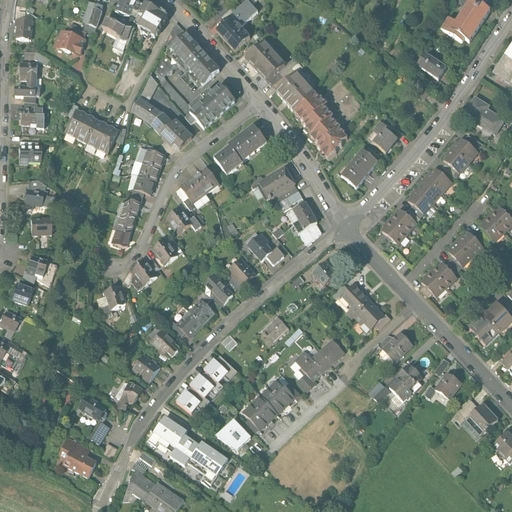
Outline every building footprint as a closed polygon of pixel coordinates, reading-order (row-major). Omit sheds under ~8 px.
[(215,0),(209,14),(221,19),(229,12),(231,15),(238,0),(215,0)] [(28,4),(18,2),(16,11),(26,13),(28,4)] [(261,3),(250,13),(254,18),(265,8),(261,3)] [(117,18),(139,30),(146,17),(124,5),(117,18)] [(450,27),(442,38),(463,52),(466,48),(470,51),(491,19),(473,7),(457,31),(450,27)] [(85,25),(84,29),(87,31),(97,34),(97,35),(103,19),(102,19),(95,16),(97,12),(90,9),(87,21),(85,25)] [(26,13),(16,11),(14,26),(17,26),(26,27),(27,13),(26,13)] [(219,33),(224,28),(232,21),(235,18),(231,15),(229,12),(221,19),(213,27),(219,33)] [(233,29),(242,39),(259,24),(254,18),(250,13),(236,25),(233,29)] [(169,28),(147,15),(146,17),(139,30),(136,34),(140,36),(141,39),(143,41),(144,43),(143,44),(151,48),(154,47),(157,49),(163,39),(162,38),(165,34),(165,35),(169,28)] [(233,29),(236,25),(232,21),(224,28),(228,33),(233,29)] [(18,45),(32,46),(34,28),(26,27),(17,26),(17,33),(19,33),(18,45)] [(129,50),(134,40),(108,27),(104,35),(104,36),(118,43),(118,44),(120,45),(129,50)] [(237,63),(252,50),(242,39),(233,29),(228,33),(219,42),(237,63)] [(97,34),(87,31),(85,39),(94,42),(97,34)] [(69,42),(83,46),(85,39),(72,34),(69,42)] [(188,45),(178,34),(175,37),(172,45),(175,49),(168,55),(170,57),(168,59),(170,61),(165,65),(166,66),(153,87),(160,96),(167,89),(164,87),(182,71),(171,59),(188,45)] [(59,45),(57,53),(65,56),(65,58),(72,60),(73,59),(82,62),(84,54),(82,53),(84,47),(83,46),(69,42),(64,40),(62,46),(59,45)] [(137,42),(134,40),(129,50),(127,54),(130,56),(137,42)] [(129,50),(120,45),(115,54),(125,59),(127,54),(129,50)] [(182,71),(189,78),(204,64),(188,45),(171,59),(182,71)] [(249,69),(248,70),(269,94),(271,92),(280,84),(287,78),(265,54),(258,61),(249,69)] [(245,64),(249,69),(258,61),(254,56),(245,64)] [(28,59),(27,66),(51,71),(52,64),(28,59)] [(447,77),(426,63),(418,75),(439,89),(447,77)] [(493,81),(511,93),(511,92),(511,68),(506,65),(507,64),(505,63),(493,81)] [(221,83),(204,64),(189,78),(205,97),(221,83)] [(37,105),(37,104),(40,105),(41,104),(42,99),(41,97),(38,97),(39,72),(23,71),(22,87),(30,88),(29,97),(17,96),(17,104),(25,104),(37,105)] [(279,101),(297,85),(293,80),(284,89),(275,97),(279,101)] [(271,92),(275,97),(284,89),(280,84),(271,92)] [(279,101),(277,103),(296,123),(316,105),(298,84),(297,85),(279,101)] [(337,95),(341,91),(337,85),(332,90),(337,95)] [(141,112),(149,117),(159,96),(152,88),(140,111),(141,112)] [(337,95),(321,109),(322,110),(323,109),(328,115),(326,118),(334,127),(333,129),(341,137),(360,120),(359,119),(362,116),(355,108),(357,106),(342,90),(341,91),(337,95)] [(195,121),(170,93),(162,99),(187,129),(192,125),(195,121)] [(416,99),(426,108),(430,103),(420,94),(416,99)] [(211,107),(220,99),(217,95),(208,103),(211,107)] [(195,121),(192,125),(198,132),(206,141),(236,113),(222,97),(220,99),(211,107),(195,121)] [(317,105),(316,105),(296,123),(301,130),(306,134),(304,136),(313,145),(311,147),(320,156),(318,157),(330,170),(338,163),(337,162),(343,156),(342,155),(349,149),(345,145),(346,144),(341,139),(341,138),(341,137),(333,129),(334,127),(326,118),(328,115),(323,109),(322,110),(321,109),(317,105)] [(489,116),(476,108),(465,125),(496,144),(504,130),(487,119),(489,116)] [(75,126),(78,120),(80,115),(75,112),(69,124),(75,126)] [(155,138),(165,127),(157,122),(149,117),(141,112),(133,123),(149,133),(155,138)] [(25,117),(20,117),(19,133),(28,133),(28,131),(35,131),(35,136),(46,137),(46,124),(43,124),(43,122),(44,122),(45,118),(43,118),(25,117)] [(75,126),(67,141),(78,147),(89,125),(78,120),(75,126)] [(180,160),(182,162),(194,150),(177,133),(175,136),(169,130),(171,127),(168,124),(166,126),(165,127),(155,138),(168,152),(174,159),(177,156),(180,160)] [(88,152),(99,130),(89,125),(78,147),(88,152)] [(198,132),(192,125),(187,129),(193,137),(198,132)] [(99,130),(88,152),(98,157),(109,135),(99,130)] [(380,147),(375,154),(387,163),(398,149),(387,140),(388,139),(382,134),(375,143),(380,147)] [(387,140),(398,149),(399,150),(403,144),(392,134),(388,139),(387,140)] [(120,141),(109,135),(98,157),(109,163),(116,149),(120,141)] [(122,136),(120,141),(116,149),(123,152),(128,139),(122,136)] [(243,174),(268,155),(255,137),(230,156),(231,158),(243,174)] [(469,145),(464,150),(478,162),(484,155),(469,145)] [(452,158),(470,173),(479,163),(478,162),(464,150),(463,149),(457,155),(456,154),(452,158)] [(174,159),(168,152),(161,161),(168,163),(174,165),(180,160),(177,156),(174,159)] [(26,170),(39,171),(39,169),(40,157),(31,156),(18,156),(17,173),(26,174),(26,170)] [(244,176),(243,174),(231,158),(216,169),(229,187),(244,176)] [(450,164),(444,170),(447,173),(458,182),(460,184),(470,173),(452,158),(448,163),(450,164)] [(168,163),(161,161),(157,159),(155,165),(166,169),(168,163)] [(144,161),(139,174),(146,177),(151,164),(144,161)] [(364,161),(343,187),(357,199),(379,173),(364,161)] [(151,164),(146,177),(162,182),(166,169),(155,165),(151,163),(151,164)] [(458,182),(447,173),(443,177),(452,185),(454,186),(458,182)] [(142,189),(146,177),(139,174),(137,174),(133,186),(135,187),(142,189)] [(157,195),(162,182),(146,177),(142,189),(157,195)] [(452,185),(443,177),(439,182),(448,190),(452,185)] [(426,189),(444,204),(453,193),(448,190),(439,182),(437,180),(431,186),(430,184),(426,189)] [(195,190),(207,206),(220,197),(208,181),(202,185),(195,190)] [(262,195),(263,197),(272,212),(276,210),(275,209),(281,206),(296,197),(287,181),(265,193),(262,195)] [(122,184),(115,182),(113,188),(120,190),(122,184)] [(142,189),(135,187),(130,200),(135,202),(137,202),(142,189)] [(262,195),(265,193),(263,188),(252,196),(255,201),(263,197),(262,195)] [(142,189),(137,202),(147,206),(153,208),(157,195),(142,189)] [(435,215),(444,204),(426,189),(422,194),(423,195),(419,201),(435,215)] [(30,190),(29,201),(42,203),(44,195),(36,190),(30,190)] [(207,206),(195,190),(189,195),(183,200),(184,202),(190,210),(194,216),(195,215),(207,206)] [(299,202),(296,197),(281,206),(282,208),(277,211),(279,214),(280,213),(287,209),(299,202)] [(435,215),(419,201),(417,199),(413,204),(414,205),(409,211),(425,225),(435,215)] [(31,215),(53,217),(54,208),(41,207),(42,203),(29,201),(25,200),(23,217),(31,218),(31,215)] [(147,206),(137,202),(135,202),(133,207),(145,211),(147,206)] [(190,210),(184,202),(180,205),(193,223),(195,222),(198,219),(195,215),(194,216),(190,210)] [(300,202),(299,202),(287,209),(292,216),(304,209),(300,202)] [(195,215),(198,219),(201,223),(213,214),(207,206),(195,215)] [(287,209),(280,213),(284,221),(292,216),(287,209)] [(123,224),(127,211),(123,210),(118,223),(123,224)] [(127,211),(123,224),(138,230),(143,217),(127,211)] [(312,224),(307,214),(289,225),(294,235),(295,234),(312,224)] [(490,226),(506,243),(511,237),(511,229),(501,218),(496,223),(494,222),(490,226)] [(410,220),(407,225),(418,234),(421,230),(410,220)] [(191,233),(182,221),(169,230),(181,246),(193,237),(194,237),(191,233)] [(407,225),(401,221),(396,227),(395,225),(391,230),(408,245),(418,234),(407,225)] [(199,227),(195,222),(193,223),(197,229),(202,236),(205,234),(200,226),(199,227)] [(123,224),(118,223),(113,235),(118,237),(123,224)] [(138,230),(123,224),(118,237),(134,242),(138,230)] [(295,234),(294,235),(300,245),(306,242),(317,235),(319,235),(312,224),(295,234)] [(486,232),(481,237),(483,240),(493,250),(495,253),(506,243),(490,226),(485,230),(486,232)] [(30,246),(50,245),(49,229),(29,230),(30,246)] [(191,233),(194,237),(193,237),(197,242),(203,238),(202,236),(197,229),(191,233)] [(399,256),(408,245),(391,230),(387,235),(388,236),(383,242),(388,246),(393,250),(399,256)] [(233,235),(223,240),(226,249),(239,243),(233,235)] [(317,235),(306,242),(310,247),(321,241),(317,235)] [(134,242),(118,237),(114,250),(129,256),(134,242)] [(279,251),(286,245),(281,239),(274,244),(279,251)] [(493,250),(483,240),(479,244),(488,254),(493,250)] [(458,251),(474,268),(484,258),(475,248),(470,243),(464,248),(462,247),(458,251)] [(488,254),(479,244),(475,248),(484,258),(488,254)] [(286,245),(279,251),(282,255),(289,249),(286,245)] [(274,264),(274,263),(268,256),(270,254),(263,246),(250,257),(263,273),(269,268),(274,264)] [(393,250),(388,246),(380,256),(385,260),(393,250)] [(474,268),(458,251),(453,255),(455,257),(449,262),(454,268),(463,278),(474,268)] [(168,252),(155,261),(161,269),(167,278),(180,268),(168,252)] [(274,263),(274,264),(269,268),(275,276),(286,268),(279,259),(274,263)] [(161,269),(155,261),(149,266),(155,273),(161,269)] [(33,282),(41,284),(41,285),(45,272),(30,267),(25,282),(25,283),(32,285),(33,282)] [(454,268),(449,272),(459,282),(463,278),(454,268)] [(55,275),(45,272),(41,285),(41,284),(40,287),(50,291),(55,275)] [(234,280),(230,283),(236,289),(244,299),(245,298),(257,287),(243,272),(234,280)] [(459,282),(449,272),(445,276),(455,286),(459,282)] [(147,273),(135,282),(134,283),(139,289),(134,292),(135,293),(134,295),(140,304),(160,289),(147,273)] [(431,282),(448,299),(458,289),(455,286),(445,276),(443,274),(437,279),(436,278),(431,282)] [(322,302),(326,299),(339,289),(327,275),(320,281),(319,279),(316,281),(318,283),(315,285),(322,294),(318,298),(322,302)] [(135,282),(134,281),(124,288),(130,297),(134,295),(135,293),(134,292),(139,289),(134,283),(135,282)] [(25,283),(25,282),(23,282),(21,288),(32,294),(34,288),(34,286),(32,285),(25,283)] [(34,286),(34,288),(48,297),(50,291),(40,287),(41,284),(33,282),(32,285),(34,286)] [(428,288),(422,293),(425,296),(434,305),(437,309),(448,299),(431,282),(427,286),(428,288)] [(223,294),(217,287),(208,296),(218,307),(227,315),(235,307),(222,295),(223,294)] [(46,303),(48,297),(34,288),(32,294),(42,300),(46,303)] [(89,290),(80,288),(79,297),(87,299),(89,290)] [(293,294),(297,299),(304,292),(301,288),(293,294)] [(244,299),(236,289),(231,294),(240,304),(245,299),(245,298),(244,299)] [(112,317),(127,311),(121,293),(105,298),(108,304),(112,317)] [(10,309),(26,315),(27,313),(30,303),(31,301),(30,300),(15,295),(10,309)] [(32,295),(30,300),(31,301),(30,303),(38,306),(40,307),(42,300),(32,295)] [(339,312),(342,309),(341,308),(349,301),(344,296),(334,306),(339,312)] [(341,308),(342,309),(353,320),(349,324),(355,330),(356,329),(372,314),(355,296),(349,301),(341,308)] [(434,305),(425,296),(421,300),(429,309),(434,305)] [(30,303),(27,313),(35,316),(38,306),(30,303)] [(203,312),(208,317),(214,311),(206,303),(200,309),(203,312)] [(112,317),(108,304),(98,308),(104,324),(113,320),(112,317)] [(222,320),(227,315),(218,307),(214,311),(222,320)] [(191,324),(205,338),(217,325),(208,317),(203,312),(191,324)] [(296,314),(293,314),(289,318),(292,322),(294,322),(295,322),(297,321),(300,318),(296,314)] [(372,314),(356,329),(363,336),(366,334),(372,340),(376,337),(385,328),(372,314)] [(482,326),(484,328),(500,346),(508,339),(510,341),(511,338),(511,329),(507,324),(498,315),(488,324),(484,324),(482,326)] [(6,339),(13,342),(19,329),(4,322),(0,330),(0,337),(5,340),(6,339)] [(76,322),(73,327),(81,331),(84,326),(76,322)] [(179,336),(179,337),(188,345),(193,350),(205,338),(191,324),(179,336)] [(387,326),(385,328),(376,337),(381,341),(392,331),(387,326)] [(279,328),(264,343),(266,345),(265,346),(268,349),(269,348),(275,355),(291,341),(279,328)] [(484,328),(471,340),(487,358),(500,346),(484,328)] [(182,351),(188,345),(179,337),(179,336),(172,330),(166,336),(182,351)] [(368,345),(372,340),(366,334),(363,336),(361,338),(368,345)] [(240,337),(231,345),(236,350),(244,342),(240,337)] [(6,339),(5,340),(2,347),(9,350),(13,342),(6,339)] [(172,371),(182,361),(177,356),(166,344),(155,355),(158,358),(166,367),(167,366),(172,371)] [(393,353),(384,361),(389,365),(384,370),(391,377),(396,373),(414,357),(402,344),(393,353)] [(294,345),(286,353),(290,356),(297,348),(294,345)] [(239,355),(232,346),(223,354),(231,362),(239,355)] [(384,361),(393,353),(388,347),(380,356),(384,361)] [(0,354),(9,359),(12,354),(2,348),(0,350),(0,354)] [(335,353),(344,365),(349,361),(339,350),(335,353)] [(335,353),(322,364),(333,377),(345,366),(344,365),(335,353)] [(0,375),(9,381),(15,370),(20,372),(22,368),(25,362),(12,354),(9,359),(0,354),(0,375)] [(74,356),(69,362),(80,369),(84,362),(74,356)] [(167,376),(172,371),(167,366),(166,367),(158,358),(153,365),(167,376)] [(313,372),(322,364),(317,358),(308,366),(313,372)] [(511,359),(501,369),(506,373),(511,367),(511,359)] [(58,375),(65,362),(61,360),(54,373),(58,375)] [(304,380),(313,372),(308,366),(307,364),(297,373),(304,380)] [(333,377),(322,364),(313,372),(324,384),(333,377)] [(511,367),(506,373),(503,376),(511,384),(511,367)] [(15,370),(9,381),(14,384),(17,384),(24,370),(22,368),(20,372),(15,370)] [(137,380),(145,386),(143,388),(152,395),(163,380),(146,368),(137,380)] [(230,384),(235,380),(222,368),(218,373),(230,384)] [(206,381),(208,383),(220,395),(227,388),(231,393),(239,384),(235,380),(230,384),(218,373),(216,371),(206,381)] [(442,387),(450,376),(444,371),(436,383),(442,387)] [(324,384),(313,372),(304,380),(308,385),(315,393),(324,384)] [(399,391),(411,403),(424,390),(411,377),(405,383),(403,381),(396,388),(399,391)] [(0,390),(5,393),(10,397),(13,391),(0,382),(0,390)] [(216,400),(220,395),(208,383),(204,388),(216,400)] [(315,393),(308,385),(299,393),(309,404),(318,396),(315,393)] [(220,395),(216,400),(204,388),(202,386),(192,397),(194,399),(207,410),(213,404),(218,408),(225,399),(220,395)] [(437,402),(451,412),(462,396),(448,386),(437,402)] [(145,404),(125,390),(116,402),(121,406),(130,412),(136,416),(145,404)] [(393,410),(400,417),(404,413),(413,405),(411,403),(399,391),(391,400),(397,406),(393,410)] [(271,400),(287,418),(296,410),(296,409),(287,399),(280,392),(271,400)] [(5,393),(0,396),(0,399),(6,403),(10,397),(5,393)] [(370,404),(375,409),(386,399),(381,394),(370,404)] [(287,399),(296,409),(296,410),(299,413),(304,409),(291,395),(287,399)] [(391,403),(386,398),(386,399),(375,409),(380,414),(391,403)] [(430,411),(437,402),(432,398),(426,407),(430,411)] [(203,415),(207,410),(194,399),(190,404),(203,415)] [(271,400),(262,408),(279,426),(287,418),(271,400)] [(179,413),(194,426),(199,419),(204,423),(212,414),(207,410),(203,415),(190,404),(188,402),(179,413)] [(107,414),(89,403),(82,414),(100,425),(100,426),(103,428),(107,421),(104,419),(107,414)] [(125,419),(130,412),(121,406),(116,414),(125,419)] [(262,408),(254,416),(270,434),(279,426),(262,408)] [(466,432),(479,420),(469,409),(455,429),(462,437),(467,433),(466,432)] [(270,434),(254,416),(245,425),(251,431),(261,442),(270,434)] [(467,433),(482,449),(499,432),(484,416),(479,420),(466,432),(467,433)] [(136,426),(131,423),(124,433),(129,436),(136,426)] [(110,432),(103,428),(100,426),(89,443),(100,449),(110,432)] [(355,428),(349,433),(354,438),(360,433),(355,428)] [(187,447),(190,444),(168,429),(150,453),(159,459),(161,455),(175,465),(172,468),(187,479),(190,475),(208,488),(204,494),(212,499),(231,473),(205,454),(202,458),(187,447)] [(261,442),(251,431),(247,436),(256,446),(261,442)] [(236,433),(220,449),(240,463),(253,450),(236,433)] [(67,465),(64,470),(89,483),(97,468),(87,463),(91,455),(69,444),(60,461),(67,465)] [(511,446),(509,444),(492,460),(497,465),(501,461),(511,473),(511,446)] [(119,453),(108,447),(103,457),(113,463),(119,453)] [(142,470),(155,479),(159,474),(146,464),(142,470)] [(138,483),(145,488),(148,483),(138,475),(134,481),(138,484),(138,483)] [(464,483),(460,479),(453,486),(457,490),(464,483)] [(135,506),(143,511),(149,511),(159,498),(145,488),(138,483),(138,484),(132,492),(123,505),(131,511),(135,506)] [(184,511),(161,495),(159,498),(149,511),(184,511)]
